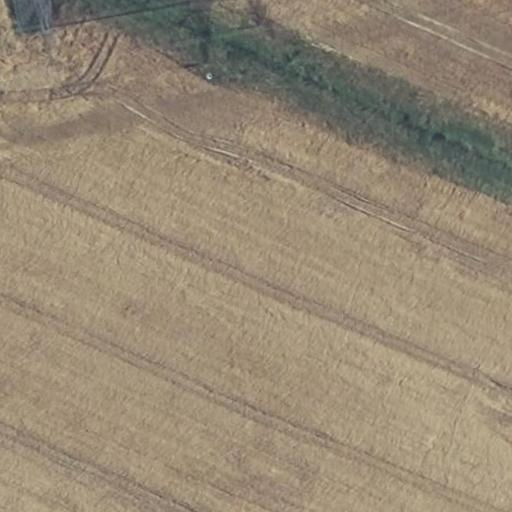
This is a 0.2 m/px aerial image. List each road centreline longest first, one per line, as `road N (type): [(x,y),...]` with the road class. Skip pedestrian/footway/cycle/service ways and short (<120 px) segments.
road 1 (track): [(511,188),(86,0)]
road 2 (unknown): [(0,73),(370,0)]
